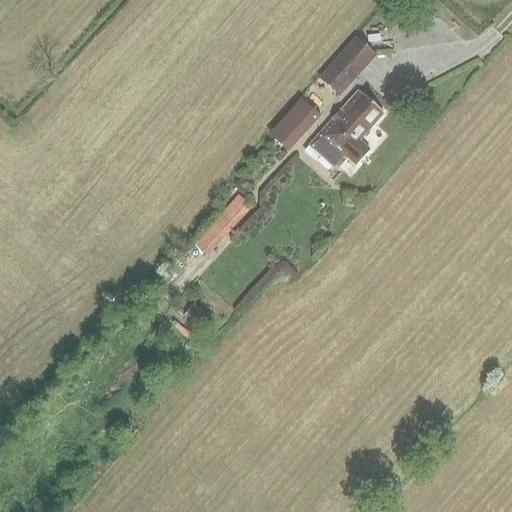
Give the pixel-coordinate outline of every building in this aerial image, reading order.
[(335,62),(320,80),(338,96),(354,78),(335,62)] [(335,164),(343,155),(344,156),(345,156),(356,165),(369,151),(358,141),(372,126),(372,125),(382,113),(358,91),(310,144),(311,145),(321,135),(343,154),(335,163),(335,164)] [(300,100),(271,133),(286,147),(295,136),(298,140),(319,117),(300,100)] [(242,193),(198,242),(214,257),(259,209),(242,193)] [(186,316),(201,329),(214,316),(199,302),(186,316)]
